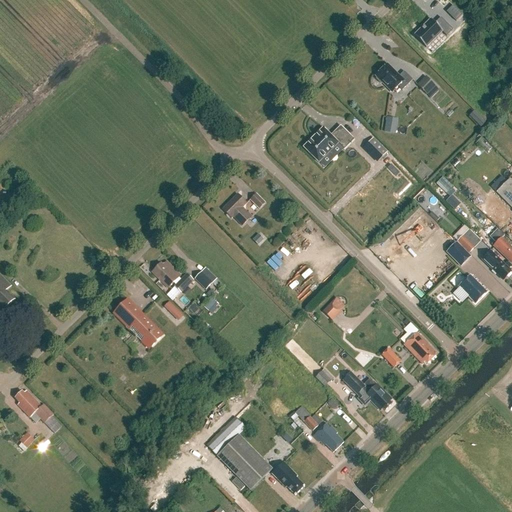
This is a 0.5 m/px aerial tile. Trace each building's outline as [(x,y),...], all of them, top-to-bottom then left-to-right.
[(463,16),(453,6),(447,13),(456,22),(463,16)] [(430,20),(414,36),(426,49),(442,33),(446,37),(453,31),(441,19),(435,24),(430,20)] [(387,65),(375,77),(377,79),(376,79),(381,84),(382,83),(392,93),(398,87),(402,91),(413,81),(404,72),(399,77),(387,65)] [(426,77),(417,86),(427,95),(435,87),(426,77)] [(469,115),(480,127),(485,122),(474,110),(469,115)] [(395,135),(398,120),(387,118),(384,133),(395,135)] [(353,141),(339,128),(333,134),(335,137),(332,140),(322,130),(314,138),(313,137),(310,140),(311,141),(303,149),(318,164),(337,145),(343,152),(353,141)] [(372,140),(363,149),(377,163),(386,154),(372,140)] [(511,182),(510,180),(496,194),(511,210),(511,182)] [(260,210),(266,204),(257,194),(250,201),(254,205),(255,205),(260,210)] [(233,218),(242,227),(252,218),(243,209),(247,204),(238,195),(223,210),(232,219),(233,218)] [(499,203),(489,213),(496,220),(506,211),(499,203)] [(401,235),(416,250),(437,229),(422,214),(401,235)] [(505,258),(511,264),(511,263),(511,248),(501,239),(504,236),(492,225),(486,231),(490,235),(489,237),(496,244),(493,247),(504,258),(505,258)] [(259,235),(254,241),(253,241),(255,243),(258,246),(264,240),(259,235)] [(458,242),(466,250),(469,253),(474,248),(463,237),(458,242)] [(471,258),(457,244),(447,254),(461,268),(471,258)] [(484,259),(490,264),(494,268),(492,270),(503,281),(511,273),(500,262),(490,253),(484,259)] [(163,266),(161,264),(154,271),(156,273),(154,275),(168,289),(181,276),(167,262),(163,266)] [(216,280),(206,269),(195,280),(206,291),(216,280)] [(0,310),(2,313),(15,300),(7,292),(12,287),(0,275),(0,310)] [(187,275),(174,287),(181,294),(194,281),(187,275)] [(487,293),(470,276),(459,288),(475,305),(487,293)] [(203,305),(210,311),(218,302),(211,296),(203,305)] [(332,322),(346,308),(336,298),(323,312),(332,322)] [(162,337),(127,302),(115,314),(150,349),(162,337)] [(164,308),(178,322),(183,316),(169,302),(164,308)] [(437,355),(417,334),(404,346),(422,365),(425,362),(427,365),(437,355)] [(394,368),(401,361),(389,348),(382,355),(394,368)] [(343,352),(339,356),(354,371),(358,367),(343,352)] [(222,374),(230,365),(217,353),(209,361),(222,374)] [(316,379),(325,388),(334,380),(325,370),(316,379)] [(370,380),(364,385),(352,373),(343,381),(359,398),(358,400),(365,407),(370,402),(380,412),(382,409),(385,412),(391,405),(389,403),(391,400),(377,386),(376,387),(370,380)] [(267,390),(275,400),(284,392),(277,382),(267,390)] [(52,417),(54,416),(44,405),(42,407),(27,392),(24,394),(22,392),(15,399),(20,404),(18,406),(30,419),(35,414),(51,430),(58,423),(52,417)] [(310,418),(301,408),(295,414),(304,423),(310,418)] [(235,418),(209,443),(206,447),(249,490),(269,470),(239,440),(248,431),(235,418)] [(318,427),(310,418),(304,423),(313,432),(318,427)] [(326,425),(313,437),(319,443),(320,442),(323,446),(326,446),(333,454),(344,444),(336,436),(337,434),(331,428),(330,429),(326,425)] [(28,432),(20,440),(27,447),(35,440),(28,432)] [(295,496),(304,487),(296,479),(297,478),(289,469),(284,464),(272,475),(285,489),(287,488),(295,496)] [(232,483),(240,491),(245,487),(236,479),(232,483)]
